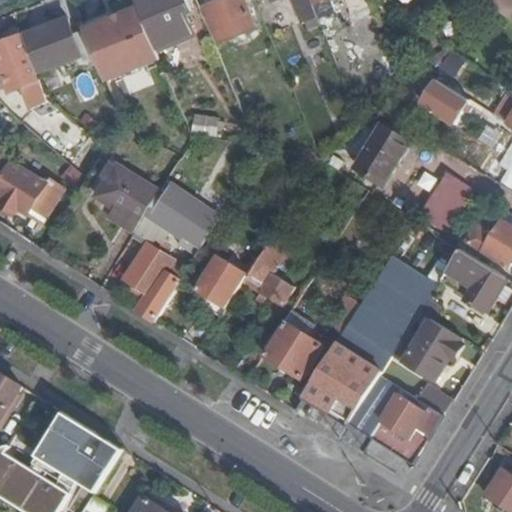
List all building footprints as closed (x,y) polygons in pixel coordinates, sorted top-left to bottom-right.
[(135,0),(140,10),(158,52),(194,36),(178,0),(135,0)] [(220,44),(256,29),(242,0),(228,0),(206,9),(220,44)] [(272,0),(274,3),(281,0),(292,0),(303,25),(305,24),(320,18),(312,0),(272,0)] [(495,0),(499,10),(510,0),(495,0)] [(511,6),(511,0),(510,0),(499,10),(502,12),(511,6)] [(115,19),(85,31),(86,32),(98,59),(108,81),(126,74),(125,70),(142,64),(144,67),(161,60),(158,52),(140,10),(126,15),(126,20),(117,23),(115,19)] [(320,18),(305,24),(309,33),(324,28),(320,18)] [(67,20),(24,37),(39,75),(83,57),(74,37),(67,20)] [(86,64),(98,59),(86,32),(74,37),(83,57),(86,64)] [(25,89),(42,82),(39,75),(24,37),(0,46),(0,64),(12,94),(25,89)] [(469,62),(451,51),(427,72),(441,81),(453,88),(469,62)] [(393,64),(405,91),(419,78),(410,57),(393,64)] [(126,76),(133,92),(151,84),(145,68),(126,76)] [(453,88),(441,81),(427,102),(457,120),(471,99),(453,88)] [(25,89),(33,109),(50,103),(42,82),(25,89)] [(511,92),(509,90),(494,112),(506,120),(511,111),(511,92)] [(196,115),(193,132),(217,137),(220,119),(196,115)] [(384,129),(359,168),(390,186),(413,147),(384,129)] [(107,182),(118,165),(113,162),(102,178),(107,182)] [(0,198),(4,201),(1,208),(14,216),(18,210),(28,216),(31,213),(46,222),(69,187),(53,176),(46,185),(13,164),(0,184),(0,198)] [(119,164),(118,165),(107,182),(97,198),(117,210),(111,220),(135,236),(136,234),(155,204),(163,192),(119,164)] [(160,207),(155,204),(136,234),(147,242),(124,278),(148,294),(137,311),(156,324),(184,282),(167,271),(174,260),(159,250),(168,237),(200,257),(223,220),(173,188),(160,207)] [(480,229),(472,241),(511,266),(511,264),(511,224),(506,221),(495,238),(480,229)] [(276,273),(290,251),(275,242),(251,279),(265,288),(262,294),(283,306),(296,286),(276,273)] [(462,250),(447,275),(473,293),(469,301),(488,312),(497,296),(505,284),(508,279),(462,250)] [(229,309),(250,276),(221,257),(211,272),(205,281),(199,290),(229,309)] [(205,281),(211,272),(206,268),(200,277),(205,281)] [(363,307),(344,338),(307,395),(354,424),(384,375),(397,355),(424,312),(431,301),(385,272),(363,307)] [(511,300),(511,288),(505,284),(497,296),(510,304),(511,300)] [(330,329),(344,338),(363,307),(349,298),(330,329)] [(424,312),(439,321),(446,310),(431,300),(431,301),(424,312)] [(438,380),(465,338),(439,321),(424,312),(397,355),(438,380)] [(268,352),(265,356),(303,379),(324,347),(286,323),(268,352)] [(255,344),(235,374),(249,382),(265,356),(268,352),(255,344)] [(0,372),(0,423),(24,387),(0,372)] [(405,388),(384,375),(354,424),(375,436),(405,388)] [(447,414),(455,401),(429,385),(421,398),(447,414)] [(375,436),(417,463),(447,414),(421,398),(405,388),(375,436)] [(125,451),(66,414),(39,457),(98,494),(125,451)] [(14,449),(11,447),(0,449),(0,494),(28,511),(61,511),(72,495),(9,456),(14,449)] [(511,511),(511,475),(504,472),(488,498),(511,511)] [(169,511),(145,498),(136,511),(169,511)]
